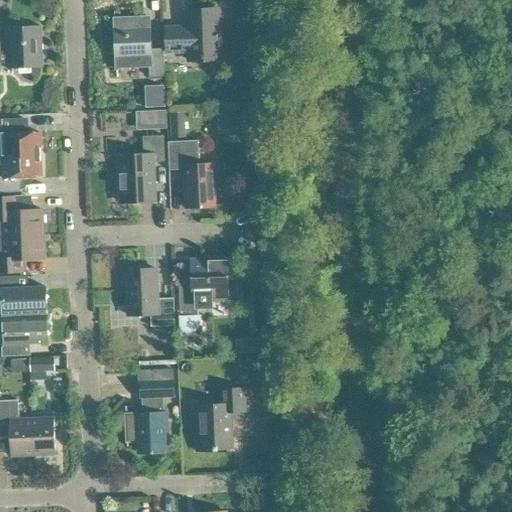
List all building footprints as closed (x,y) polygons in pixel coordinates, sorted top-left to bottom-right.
[(220,59),(219,11),(186,12),(186,27),(166,28),(167,53),(187,52),(188,60),(220,59)] [(144,30),(143,18),(114,19),(116,68),(148,66),(149,77),(164,77),(163,49),(150,49),(149,30),(144,30)] [(42,68),(40,26),(6,28),(7,51),(0,51),(0,63),(7,63),(8,69),(42,68)] [(145,108),(165,107),(164,86),(144,86),(145,108)] [(223,108),(223,126),(248,126),(248,108),(223,108)] [(183,111),(168,112),(169,137),(184,136),(183,111)] [(0,156),(2,156),(40,155),(39,132),(28,133),(27,118),(0,119),(0,156)] [(154,202),(152,163),(164,162),(163,136),(142,137),(143,154),(116,156),(117,176),(119,175),(121,203),(154,202)] [(199,164),(198,141),(168,142),(169,170),(183,170),(185,208),(215,207),(213,164),(199,164)] [(40,155),(2,156),(3,168),(0,168),(0,193),(20,192),(20,178),(41,177),(40,155)] [(15,211),(15,196),(0,196),(0,236),(43,235),(42,210),(15,211)] [(25,260),(44,259),(43,235),(0,236),(0,273),(25,272),(25,260)] [(228,281),(228,278),(231,278),(230,258),(190,260),(190,275),(178,276),(180,311),(181,311),(181,316),(179,316),(180,337),(184,337),(189,336),(194,333),(197,329),(200,324),(201,319),(201,315),(198,315),(198,305),(210,305),(209,301),(236,300),(235,280),(228,281)] [(128,315),(150,314),(151,327),(175,326),(173,298),(157,299),(156,269),(121,271),(121,283),(126,288),(128,315)] [(0,316),(47,315),(46,300),(49,297),(46,293),(45,287),(27,288),(27,276),(0,276),(0,287),(1,289),(2,300),(0,302),(0,316)] [(47,315),(0,316),(0,330),(3,333),(4,345),(48,343),(48,336),(51,333),(47,330),(47,315)] [(261,339),(234,340),(234,354),(261,352),(261,339)] [(30,372),(55,371),(54,357),(30,358),(30,372)] [(127,415),(126,415),(127,442),(128,442),(138,441),(139,454),(165,453),(164,431),(167,431),(166,413),(163,413),(162,398),(173,397),(172,379),(172,369),(139,370),(139,380),(140,399),(143,398),(143,414),(134,414),(134,415),(127,415)] [(245,412),(244,388),(220,389),(221,405),(196,406),(198,434),(195,434),(195,451),(217,450),(217,449),(233,448),(231,413),(245,412)] [(33,456),(31,418),(19,419),(18,401),(0,401),(0,437),(10,437),(10,457),(33,456)] [(31,418),(33,456),(55,455),(53,417),(31,418)]
